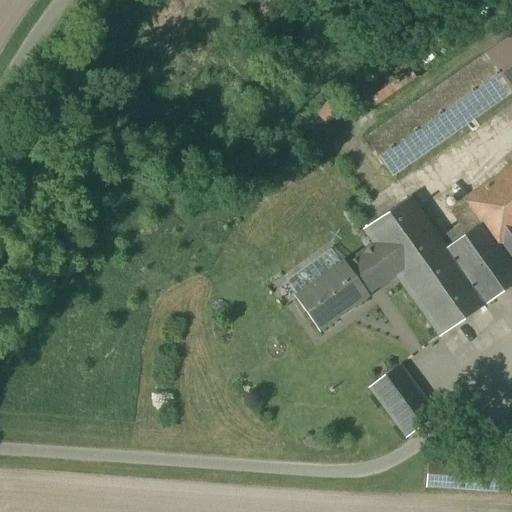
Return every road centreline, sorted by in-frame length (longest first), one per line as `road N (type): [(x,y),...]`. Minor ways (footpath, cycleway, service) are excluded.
road 1 (track): [(0,449),(376,469),(442,427),(511,365)]
road 2 (unclassified): [(71,0),(0,123)]
